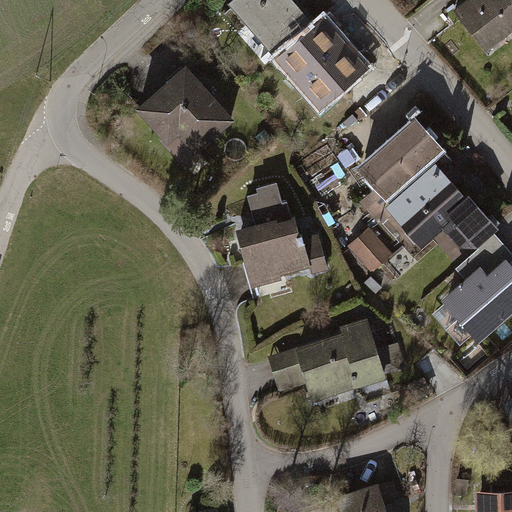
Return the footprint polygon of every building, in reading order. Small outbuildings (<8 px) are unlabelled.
[(235,0),(225,8),(272,59),(310,27),(286,0),(235,0)] [(511,37),(511,0),(477,0),(457,15),(487,56),(511,37)] [(369,76),(320,19),(310,27),(272,59),(320,117),(369,76)] [(238,120),(178,65),(133,114),(193,169),(238,120)] [(448,156),(415,118),(360,165),(375,183),(359,197),(410,256),(447,223),(467,246),(492,224),(439,164),(448,156)] [(255,221),(237,226),(251,281),(309,265),(311,273),(328,269),(318,233),(302,237),(296,213),(287,215),(278,184),(248,192),(255,221)] [(394,253),(370,225),(348,244),(372,272),(394,253)] [(511,252),(494,232),(455,265),(465,277),(443,296),(478,336),(511,306),(511,252)] [(366,328),(266,360),(276,390),(285,387),(288,398),(304,393),(310,409),(385,385),(366,328)] [(382,511),(374,487),(334,500),(337,511),(382,511)] [(511,511),(511,496),(474,499),(474,511),(511,511)]
